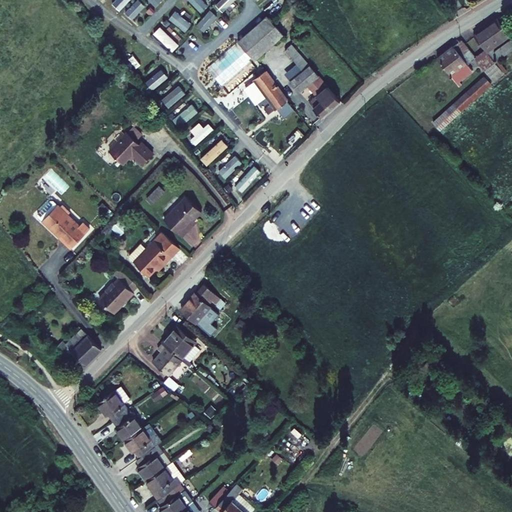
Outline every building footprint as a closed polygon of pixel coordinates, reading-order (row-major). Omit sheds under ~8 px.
[(129,0),(115,0),(112,3),(120,11),(129,0)] [(145,5),(138,0),(136,0),(125,12),(133,18),(145,5)] [(208,5),(202,0),(188,0),(201,12),(208,5)] [(235,0),(220,0),(215,5),(223,12),(235,0)] [(266,0),(259,6),(265,13),(281,0),(266,0)] [(192,24),(176,11),(169,19),(185,32),(192,24)] [(217,17),(210,11),(197,25),(204,32),(217,17)] [(473,30),(486,48),(477,55),(478,56),(495,78),(508,68),(500,57),(511,46),(511,26),(500,12),(495,15),(473,30)] [(285,34),(268,15),(236,42),(253,61),(285,34)] [(179,44),(160,26),(153,34),(172,51),(179,44)] [(344,94),(314,60),(294,37),(288,42),(301,58),(297,61),(303,68),(294,75),(302,86),(311,78),(319,88),(311,94),(326,111),(344,94)] [(478,56),(477,55),(464,39),(456,45),(456,44),(438,58),(458,83),(459,82),(462,86),(465,84),(462,80),(475,70),(469,62),(478,56)] [(253,61),(236,42),(205,69),(215,81),(222,89),(253,61)] [(278,100),(281,103),(286,109),(297,102),(291,95),(266,65),(256,73),(274,95),(265,102),(269,108),(278,100)] [(419,70),(398,84),(410,99),(430,83),(419,70)] [(430,113),(437,122),(492,81),(484,72),(430,113)] [(178,86),(162,100),(169,108),(185,94),(178,86)] [(253,106),(246,98),(232,109),(238,117),(253,106)] [(198,111),(194,106),(179,118),(184,124),(198,111)] [(214,129),(209,123),(191,139),(196,145),(214,129)] [(146,149),(143,146),(148,140),(139,131),(134,136),(114,157),(128,171),(138,160),(150,171),(161,159),(149,147),(146,149)] [(228,146),(222,139),(201,159),(207,166),(228,146)] [(218,172),(226,179),(242,162),(235,155),(218,172)] [(254,165),(235,186),(243,193),(261,172),(254,165)] [(151,204),(165,192),(159,185),(145,198),(151,204)] [(164,194),(152,204),(158,211),(170,200),(164,194)] [(206,217),(193,204),(171,225),(185,240),(198,229),(196,226),(206,217)] [(42,218),(43,221),(74,253),(94,234),(87,227),(83,231),(58,206),(55,206),(42,218)] [(122,234),(127,224),(117,220),(112,229),(122,234)] [(176,263),(184,255),(166,238),(151,252),(147,247),(133,259),(154,281),(174,262),(176,263)] [(114,317),(142,290),(121,268),(114,274),(120,280),(116,284),(115,283),(106,292),(108,294),(101,301),(114,317)] [(198,288),(183,303),(216,335),(222,329),(210,317),(207,314),(216,305),(207,297),(212,293),(215,295),(216,297),(221,292),(219,290),(208,279),(199,288),(198,288)] [(163,335),(181,350),(197,334),(180,318),(163,335)] [(65,359),(78,372),(102,348),(81,326),(51,355),(59,364),(65,359)] [(181,350),(163,335),(158,339),(162,344),(153,353),(168,368),(182,352),(181,350)] [(106,406),(110,411),(125,400),(112,382),(94,394),(103,407),(106,406)] [(120,432),(140,418),(126,400),(125,400),(110,411),(115,418),(112,420),(120,432)] [(146,441),(159,432),(147,414),(140,418),(120,432),(128,444),(131,441),(136,448),(146,441)] [(143,472),(160,460),(146,441),(136,448),(133,451),(137,458),(134,459),(143,472)] [(143,472),(156,489),(175,476),(183,470),(170,452),(160,460),(143,472)] [(175,476),(156,489),(155,490),(160,497),(157,499),(166,511),(188,496),(175,476)] [(237,488),(236,488),(231,483),(228,486),(222,481),(208,496),(214,501),(219,506),(224,511),(243,511),(252,503),(237,488)] [(188,496),(166,511),(190,511),(195,509),(194,508),(201,503),(193,492),(188,496)]
